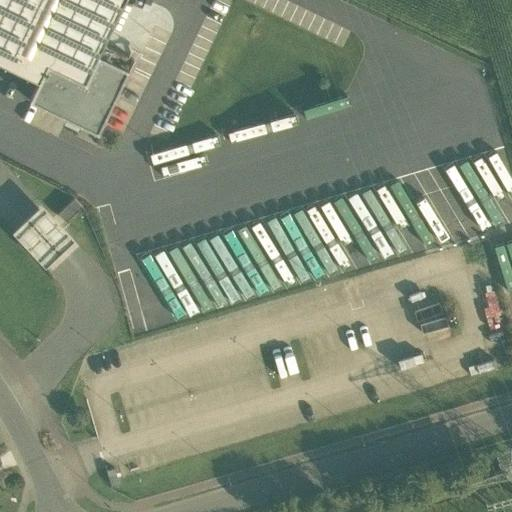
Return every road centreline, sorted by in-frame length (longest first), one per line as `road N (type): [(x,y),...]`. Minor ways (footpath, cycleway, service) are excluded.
road 1 (unclassified): [(511,415),(181,511)]
road 2 (unclassified): [(0,395),(56,511)]
